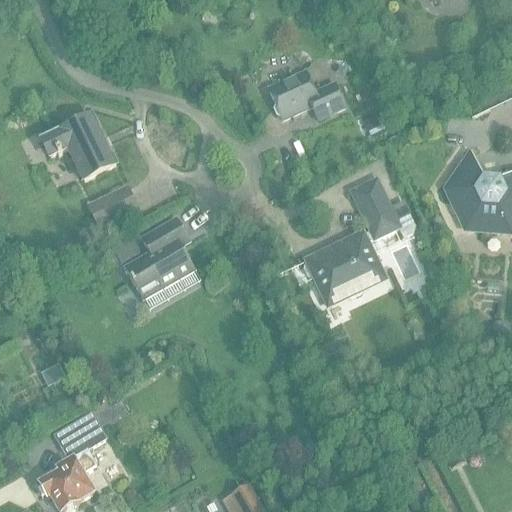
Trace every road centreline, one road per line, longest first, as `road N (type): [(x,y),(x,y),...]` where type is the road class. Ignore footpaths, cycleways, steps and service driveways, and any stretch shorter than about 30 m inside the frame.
road 1 (residential): [(213,135),(178,104),(75,71),(34,0)]
road 2 (residential): [(203,179),(227,200),(252,179),(244,156),(213,135)]
